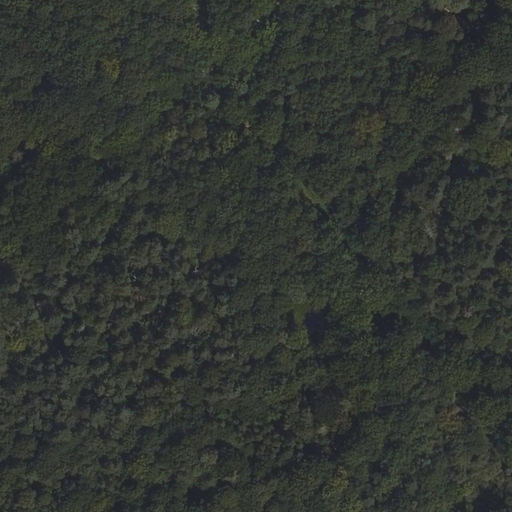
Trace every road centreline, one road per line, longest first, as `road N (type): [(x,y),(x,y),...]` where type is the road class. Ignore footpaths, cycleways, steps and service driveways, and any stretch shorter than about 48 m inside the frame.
road 1 (unknown): [(379,511),(375,406),(364,329),(348,287),(199,60)]
road 2 (track): [(0,265),(262,0)]
